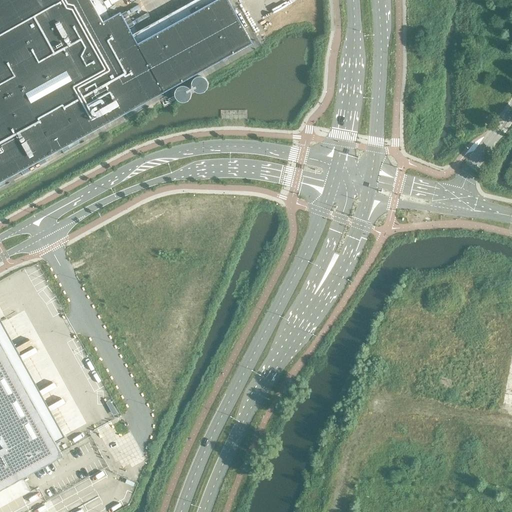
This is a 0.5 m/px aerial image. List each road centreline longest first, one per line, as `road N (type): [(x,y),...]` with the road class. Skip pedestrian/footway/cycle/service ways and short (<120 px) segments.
road 1 (primary): [(331,186),(180,511)]
road 2 (tertiary): [(337,165),(234,146),(165,154),(36,219)]
road 3 (tertiary): [(44,237),(103,202),(191,171),(244,169),(331,186)]
road 4 (primary): [(204,511),(247,413),(321,298)]
road 5 (unclassified): [(44,237),(140,411)]
road 6 (primary): [(371,176),(377,0)]
road 7 (primary): [(353,0),(337,165)]
road 8 (track): [(511,421),(375,399)]
